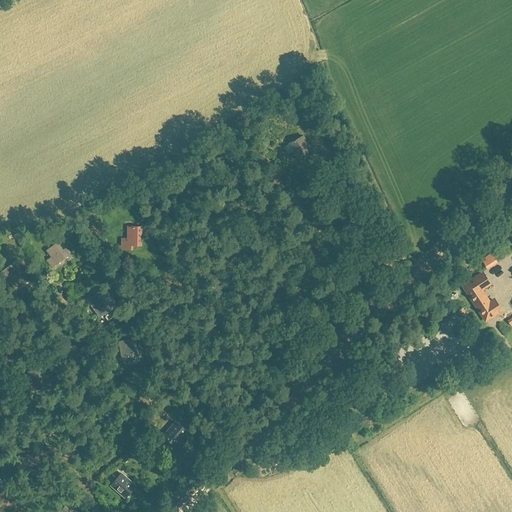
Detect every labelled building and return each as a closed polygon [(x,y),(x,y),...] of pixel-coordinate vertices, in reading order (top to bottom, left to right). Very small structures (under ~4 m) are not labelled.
[(310,149),(303,136),(289,144),(297,157),(308,151),(309,153),(312,152),(311,149),(310,149)] [(121,238),(121,244),(121,249),(132,250),(132,246),(142,246),(142,226),(127,226),(127,238),(121,238)] [(63,258),(68,254),(62,245),(61,245),(59,241),(47,249),(47,250),(47,251),(52,257),(47,260),(52,267),(57,263),(57,262),(60,260),(61,261),(64,259),(63,258)] [(487,267),(496,261),(491,254),(482,260),(487,267)] [(3,273),(15,289),(27,281),(30,279),(27,276),(25,278),(17,268),(20,266),(17,261),(14,263),(15,264),(4,272),(3,273)] [(464,287),(469,294),(485,320),(500,311),(494,301),(491,302),(490,303),(484,307),(476,294),(481,291),(474,281),(464,287)] [(104,287),(99,290),(99,291),(87,299),(99,315),(115,303),(104,287)] [(137,355),(135,343),(138,343),(137,339),(134,339),(134,340),(120,343),(123,358),(127,357),(128,358),(129,357),(137,355)] [(66,346),(68,362),(73,361),(73,362),(75,362),(75,361),(82,360),(83,366),(81,348),(85,347),(84,343),(81,344),(67,346),(66,346)] [(42,370),(28,373),(32,389),(46,386),(43,373),(46,373),(45,369),(42,370)] [(175,421),(164,435),(175,445),(187,431),(175,421)] [(38,455),(18,459),(19,468),(40,465),(38,455)] [(111,485),(125,497),(135,485),(121,473),(111,485)]
